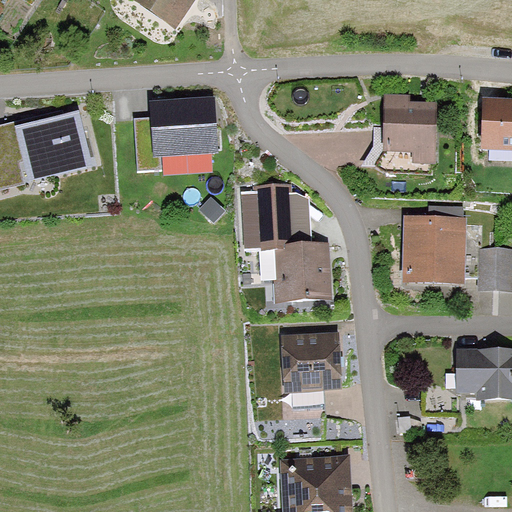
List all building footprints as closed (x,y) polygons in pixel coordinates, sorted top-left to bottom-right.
[(130,0),(173,30),(194,0),(130,0)] [(411,96),(385,95),(384,154),(414,155),(414,165),(436,165),(437,104),(411,104),(411,96)] [(216,98),(152,100),(153,120),(154,159),(162,159),(218,157),(216,98)] [(511,99),(484,99),(482,151),(511,151),(511,99)] [(55,119),(18,128),(30,182),(93,167),(80,113),(55,119)] [(154,159),(153,120),(136,120),(138,172),(163,171),(162,159),(154,159)] [(0,188),(26,183),(12,124),(0,127),(0,188)] [(286,245),(312,243),(310,201),(297,194),(294,194),(293,185),(254,186),(254,193),(243,193),(245,251),(275,249),(286,249),(286,245)] [(431,217),(405,217),(403,284),(464,285),(466,219),(463,219),(464,207),(432,206),(431,217)] [(275,249),(276,301),(331,300),(331,276),(330,243),(312,243),(286,245),(286,249),(275,249)] [(511,250),(480,249),(479,291),(511,291),(511,250)] [(339,333),(281,336),(283,381),(286,380),(286,394),(294,394),(325,392),(341,392),(341,380),(344,379),(343,364),(342,346),(340,347),(339,333)] [(511,351),(458,351),(458,394),(477,394),(477,401),(511,400),(511,351)] [(325,392),(294,394),(295,412),(327,410),(325,392)] [(355,511),(352,456),(281,460),(284,511),(355,511)]
